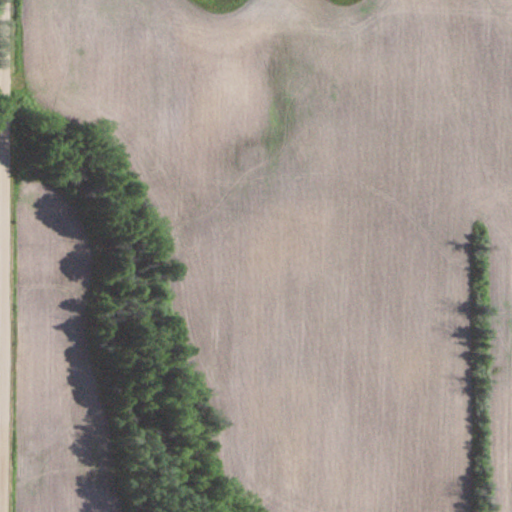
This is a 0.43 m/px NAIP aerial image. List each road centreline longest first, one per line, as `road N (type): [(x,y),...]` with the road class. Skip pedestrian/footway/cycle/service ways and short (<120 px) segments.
road 1 (residential): [(0,505),(2,165)]
road 2 (residential): [(2,165),(1,0)]
